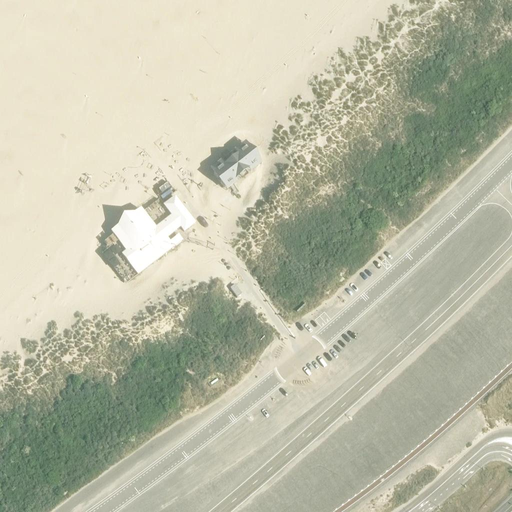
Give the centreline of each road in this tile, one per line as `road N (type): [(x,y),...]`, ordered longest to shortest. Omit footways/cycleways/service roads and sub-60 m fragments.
road 1 (unclassified): [(97,511),(301,356),(491,184)]
road 2 (unclassified): [(218,511),(511,246)]
